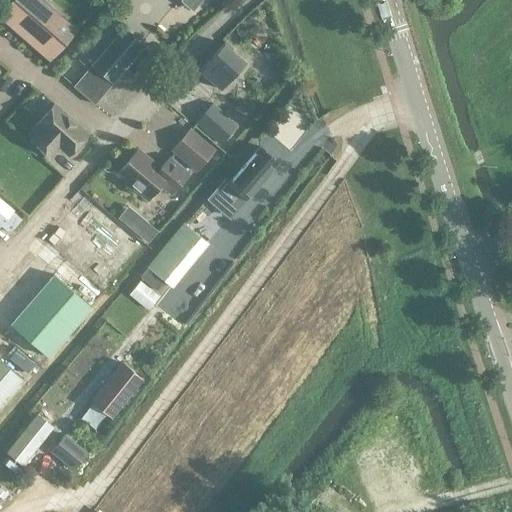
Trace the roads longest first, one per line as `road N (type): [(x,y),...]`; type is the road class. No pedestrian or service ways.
road 1 (track): [(22,511),(83,496),(101,482),(356,140),(421,112)]
road 2 (unclassified): [(511,401),(387,0)]
